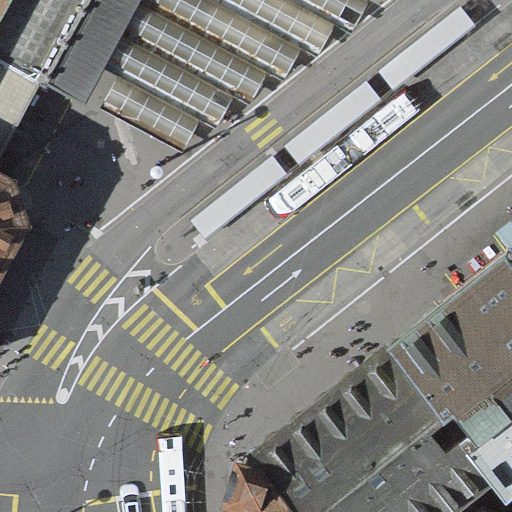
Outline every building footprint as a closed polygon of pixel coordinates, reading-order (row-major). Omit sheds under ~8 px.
[(0,0),(0,337),(49,243),(25,224),(0,180),(0,168),(51,71),(66,42),(83,9),(88,0),(0,0)] [(88,0),(83,9),(66,42),(51,71),(86,86),(97,59),(114,67),(79,133),(151,169),(167,133),(186,140),(198,114),(216,121),(230,90),(249,97),(267,64),(283,71),(300,39),(319,48),(334,17),(352,23),(364,0),(88,0)] [(511,221),(408,305),(511,433),(511,221)] [(511,435),(511,433),(408,305),(280,409),(363,511),(417,511),(446,489),(511,435)] [(489,511),(446,489),(417,511),(363,511),(280,409),(227,449),(244,511),(489,511)]
